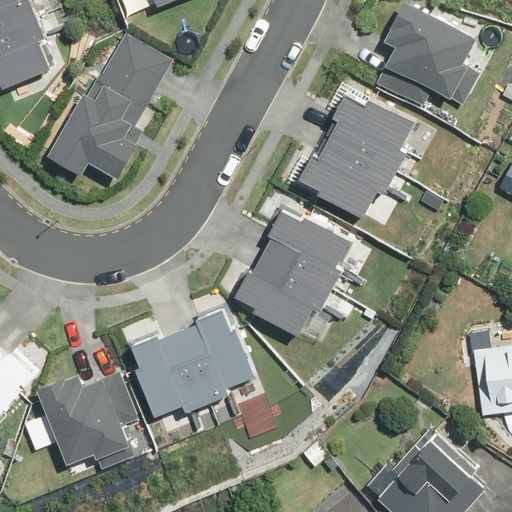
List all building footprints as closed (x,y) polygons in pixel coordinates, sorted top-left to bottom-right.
[(0,0),(0,32),(27,22),(18,0),(0,0)] [(497,23),(454,0),(408,0),(385,44),(464,86),(497,23)] [(0,91),(47,72),(27,22),(0,32),(0,91)] [(167,67),(121,39),(37,175),(83,203),(167,67)] [(364,73),(337,118),(397,153),(424,108),(364,73)] [(337,118),(310,163),(370,198),(397,153),(337,118)] [(511,167),(502,186),(511,190),(511,167)] [(295,194),(272,237),(339,273),(363,229),(295,194)] [(272,237),(249,280),(316,316),(339,273),(272,237)] [(234,298),(190,315),(214,379),(259,362),(234,298)] [(190,315),(145,332),(170,396),(214,379),(190,315)] [(0,334),(0,415),(48,367),(8,327),(0,334)] [(511,341),(476,346),(484,410),(511,406),(511,341)] [(131,346),(48,378),(76,448),(158,415),(131,346)] [(427,420),(369,485),(400,511),(461,511),(492,477),(427,420)] [(368,511),(350,489),(322,511),(368,511)]
